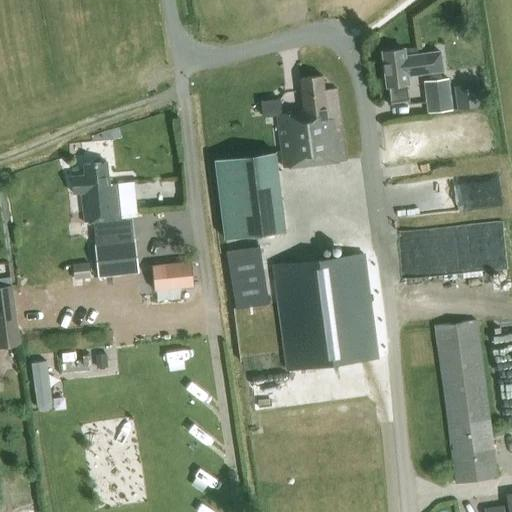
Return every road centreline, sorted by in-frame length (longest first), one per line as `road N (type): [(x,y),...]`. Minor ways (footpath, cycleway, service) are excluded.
road 1 (unclassified): [(215,338),(182,92),(191,54)]
road 2 (track): [(0,159),(182,92)]
